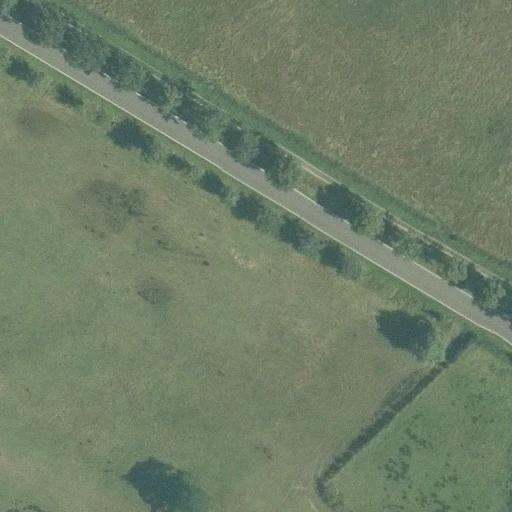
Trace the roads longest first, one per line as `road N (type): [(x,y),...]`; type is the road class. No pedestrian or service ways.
road 1 (unclassified): [(0,20),(511,326)]
road 2 (track): [(40,0),(511,284)]
road 3 (unknown): [(57,0),(511,273)]
